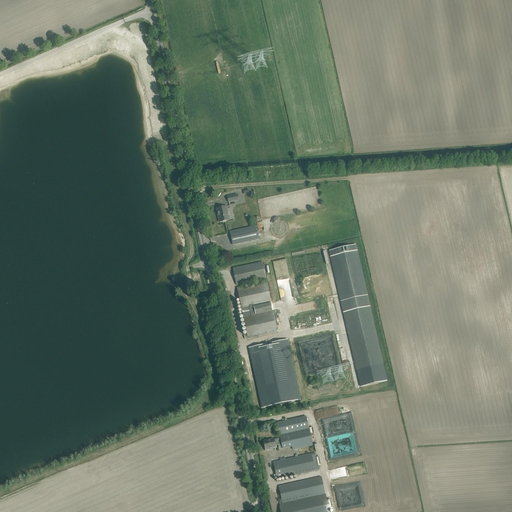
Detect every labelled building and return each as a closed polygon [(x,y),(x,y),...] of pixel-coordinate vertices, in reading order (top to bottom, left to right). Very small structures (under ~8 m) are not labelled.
[(226,206),(222,207),(217,208),(219,215),(218,216),(219,222),(229,220),(226,206)] [(257,225),(230,231),(230,233),(232,243),(237,242),(257,238),(259,238),(257,231),(258,231),(257,225)] [(356,245),(329,251),(356,370),(360,387),(387,381),(383,364),(356,245)] [(266,279),(262,262),(233,268),(236,285),(239,284),(239,287),(237,288),(241,309),(243,309),(244,317),(243,317),(248,339),(277,333),(266,282),(242,287),(241,284),(266,279)] [(314,322),(315,326),(328,323),(326,313),(309,316),(310,323),(314,322)] [(287,339),(249,348),(262,408),(300,400),(287,339)] [(306,416),(282,422),(277,423),(280,438),(281,443),(282,449),(292,446),(293,450),(297,449),(313,445),(309,428),(306,416)] [(281,443),(280,438),(274,439),(263,441),(265,450),(275,447),(275,445),(281,443)] [(278,459),(274,460),(274,462),(272,462),(272,464),(273,463),(277,479),(319,469),(315,453),(279,461),(278,459)] [(321,477),(283,485),(279,486),(280,492),(278,493),(279,498),(281,497),(282,503),(325,493),(321,477)] [(329,511),(325,493),(282,503),(280,503),(281,511),(329,511)]
